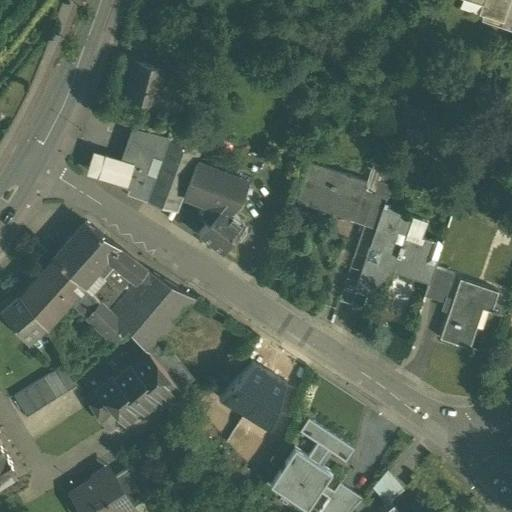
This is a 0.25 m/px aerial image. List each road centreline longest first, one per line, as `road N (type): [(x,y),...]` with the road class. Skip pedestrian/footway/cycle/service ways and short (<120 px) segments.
road 1 (residential): [(450,431),(27,166)]
road 2 (tertiary): [(27,166),(96,0)]
